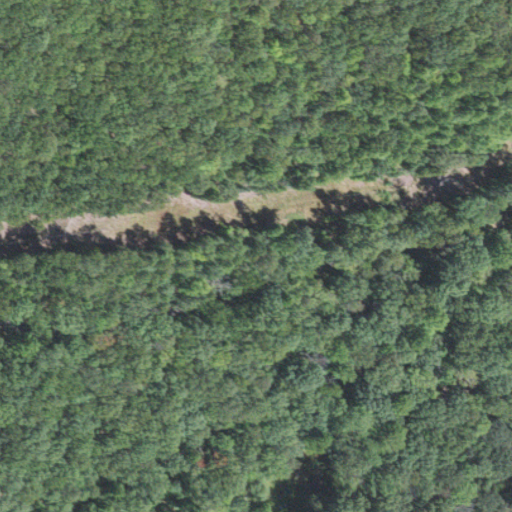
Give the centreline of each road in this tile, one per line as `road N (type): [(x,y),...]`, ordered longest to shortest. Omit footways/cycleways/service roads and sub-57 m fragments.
road 1 (residential): [(0,323),(34,343),(76,346),(438,242),(511,191)]
road 2 (residential): [(511,425),(493,394),(504,318),(503,202)]
road 3 (residential): [(311,375),(333,361),(504,318)]
